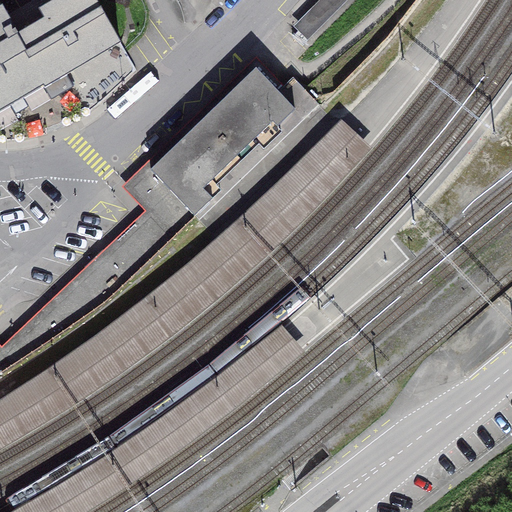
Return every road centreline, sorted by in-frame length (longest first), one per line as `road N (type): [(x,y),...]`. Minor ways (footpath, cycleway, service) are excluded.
road 1 (residential): [(320,511),(511,362)]
road 2 (residential): [(259,0),(90,153)]
road 3 (residential): [(0,294),(88,197),(90,153)]
